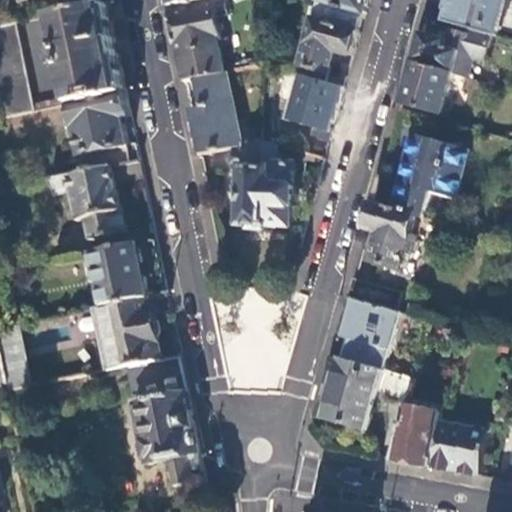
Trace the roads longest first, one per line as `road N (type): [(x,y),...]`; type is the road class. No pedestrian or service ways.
road 1 (residential): [(266,467),(211,365),(137,0)]
road 2 (residential): [(401,0),(266,467)]
road 3 (residential): [(266,467),(511,511)]
